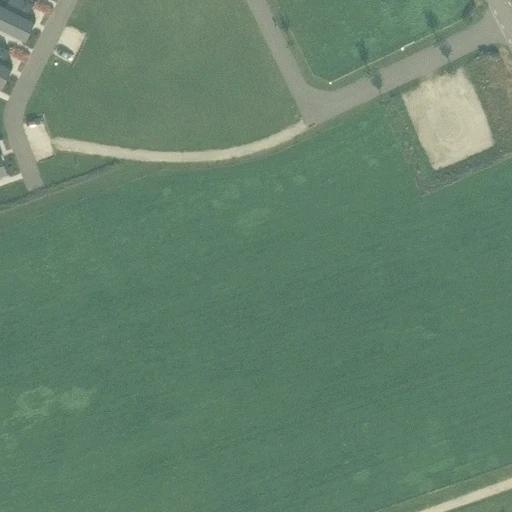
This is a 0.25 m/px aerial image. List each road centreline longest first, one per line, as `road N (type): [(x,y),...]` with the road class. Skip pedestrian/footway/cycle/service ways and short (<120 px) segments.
road 1 (residential): [(255,0),(314,110),(508,20)]
road 2 (residential): [(32,184),(11,117),(68,0)]
